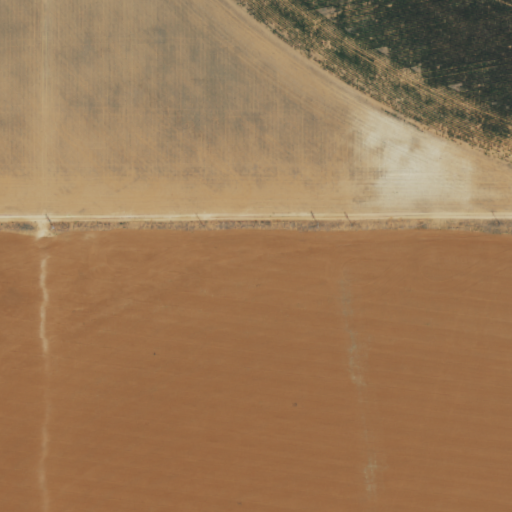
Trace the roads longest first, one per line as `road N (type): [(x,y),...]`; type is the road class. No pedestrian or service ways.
road 1 (residential): [(511,189),(0,195)]
road 2 (residential): [(44,0),(51,195)]
